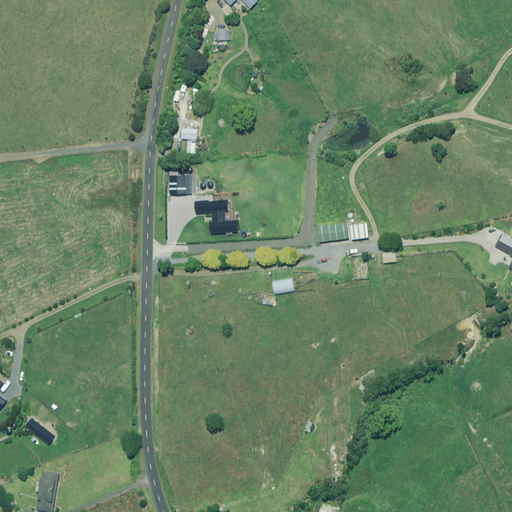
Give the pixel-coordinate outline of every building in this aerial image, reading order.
[(227,0),(232,5),(237,0),(244,0),(253,9),(260,1),(258,0),(227,0)] [(231,40),(231,31),(217,31),(217,40),(231,40)] [(183,139),(192,139),(192,141),(199,141),(199,139),(199,129),(184,129),(183,139)] [(350,239),(348,223),(320,226),(322,242),(350,239)] [(371,238),(369,224),(352,226),(354,240),(371,238)] [(498,247),(511,254),(510,255),(511,256),(511,266),(511,268),(511,239),(504,235),(498,247)] [(398,262),(398,252),(385,253),(385,263),(398,262)] [(298,291),(295,278),(276,282),(278,294),(298,291)] [(276,306),(277,298),(265,296),(264,304),(276,306)] [(0,407),(3,410),(9,401),(0,395),(0,407)] [(312,430),(315,423),(310,420),(306,427),(312,430)] [(54,511),(60,474),(44,472),(39,510),(52,511),(54,511)]
